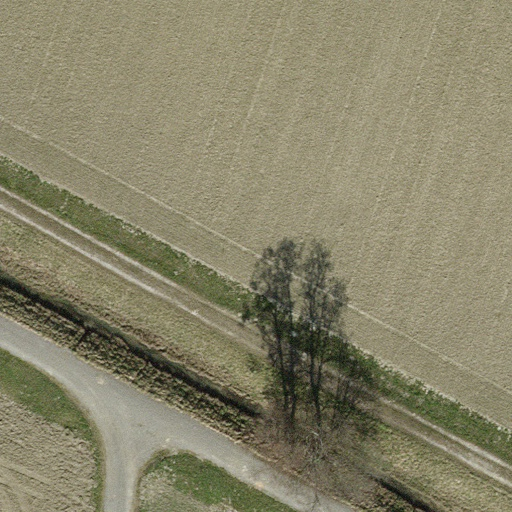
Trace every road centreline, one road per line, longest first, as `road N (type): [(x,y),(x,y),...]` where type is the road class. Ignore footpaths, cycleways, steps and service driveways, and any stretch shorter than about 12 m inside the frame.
road 1 (track): [(511,475),(0,196)]
road 2 (track): [(127,511),(132,449),(179,434),(318,511)]
road 3 (track): [(132,449),(115,395),(0,332)]
